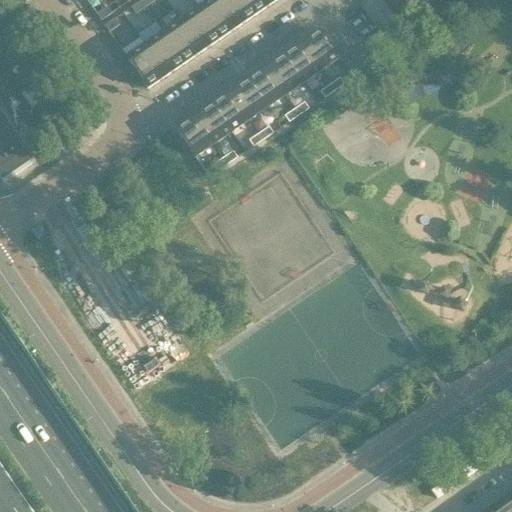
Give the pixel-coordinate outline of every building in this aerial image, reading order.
[(237,28),(218,0),(209,0),(198,8),(219,40),(237,28)] [(255,16),(244,0),(218,0),(237,28),(255,16)] [(273,3),(270,0),(244,0),(255,16),(273,3)] [(388,42),(404,30),(383,0),(362,0),(360,2),(388,42)] [(135,15),(145,8),(141,1),(131,8),(135,15)] [(101,21),(111,14),(107,7),(96,15),(101,21)] [(219,40),(198,8),(180,20),(202,52),(219,40)] [(109,33),(119,26),(115,19),(104,26),(109,33)] [(202,52),(180,20),(162,33),(184,64),(202,52)] [(339,59),(320,32),(301,44),(320,72),(339,59)] [(184,64),(162,33),(144,45),(166,77),(184,64)] [(320,72),(301,44),(284,57),(303,84),(320,72)] [(166,77),(144,45),(126,58),(147,89),(166,77)] [(303,84),(284,57),(266,69),(285,97),(303,84)] [(285,97),(266,69),(248,81),(267,109),(285,97)] [(334,92),(344,85),(339,79),(329,86),(334,92)] [(267,109),(248,81),(230,93),(249,121),(267,109)] [(325,101),(335,94),(330,87),(321,94),(325,101)] [(249,121),(230,93),(212,106),(231,133),(249,121)] [(309,112),(305,105),(295,112),(299,118),(309,112)] [(231,133),(212,106),(195,118),(214,146),(231,133)] [(289,125),(299,118),(295,112),(285,119),(289,125)] [(214,146),(195,118),(176,131),(195,158),(214,146)] [(0,120),(0,183),(28,166),(0,120)] [(274,136),(269,130),(259,136),(264,143),(274,136)] [(254,150),(264,143),(259,136),(249,143),(254,150)] [(238,161),(233,154),(224,161),(228,167),(238,161)] [(218,174),(228,167),(224,161),(214,168),(218,174)] [(34,230),(40,239),(49,234),(42,224),(34,230)] [(181,324),(162,337),(170,349),(190,336),(181,324)] [(207,413),(183,377),(182,375),(179,377),(171,366),(177,362),(172,354),(166,358),(146,328),(115,349),(148,398),(144,400),(170,438),(207,413)]
